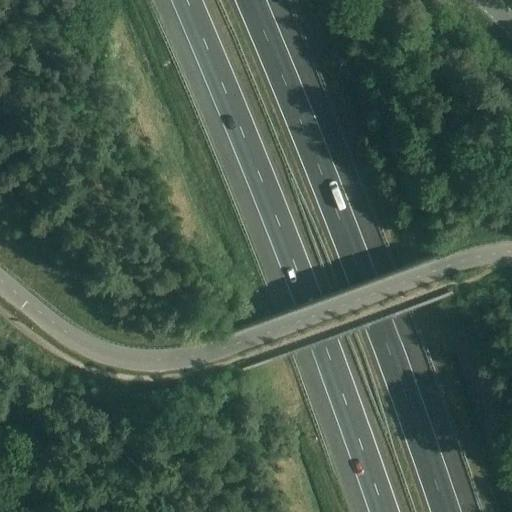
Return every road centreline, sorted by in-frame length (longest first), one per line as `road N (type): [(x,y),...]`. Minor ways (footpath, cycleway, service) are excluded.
road 1 (tertiary): [(511,255),(434,269),(192,360),(152,364),(110,361),(0,286)]
road 2 (motorway): [(183,0),(274,216),(381,511)]
road 3 (motorway): [(443,511),(337,208),(250,0)]
